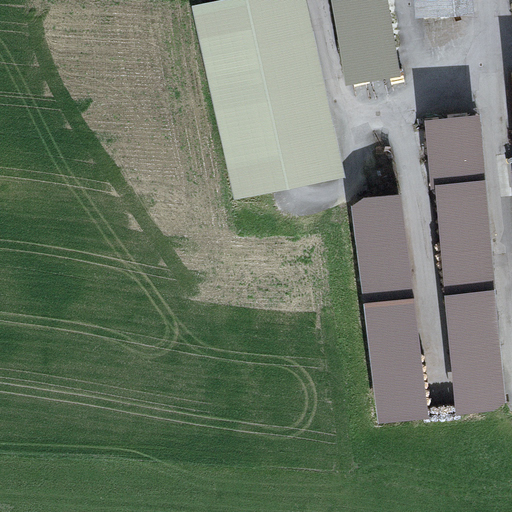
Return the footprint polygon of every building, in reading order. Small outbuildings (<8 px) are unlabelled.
[(290,0),(253,0),(189,15),(232,201),(332,178),(290,0)] [(381,0),(327,0),(343,89),(396,80),(381,0)] [(463,0),(409,0),(411,20),(465,15),(463,0)] [(465,123),(421,128),(453,417),(497,413),(465,123)] [(390,205),(349,210),(356,261),(377,429),(418,424),(390,205)]
